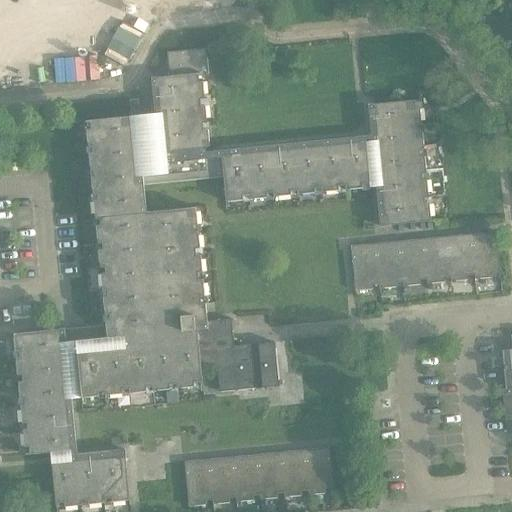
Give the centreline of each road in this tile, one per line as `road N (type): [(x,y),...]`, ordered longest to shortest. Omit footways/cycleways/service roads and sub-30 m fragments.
road 1 (unknown): [(0,301),(48,292),(56,283),(47,202),(36,184),(0,181)]
road 2 (unknown): [(275,335),(403,324)]
